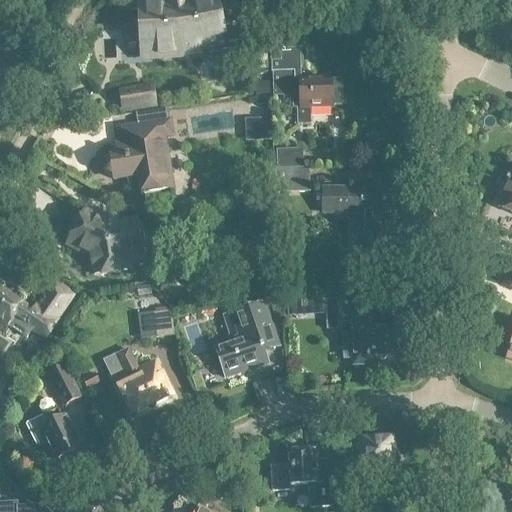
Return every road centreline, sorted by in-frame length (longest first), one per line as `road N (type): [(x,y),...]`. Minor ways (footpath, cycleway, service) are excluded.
road 1 (residential): [(97,511),(277,416),(440,400)]
road 2 (residential): [(440,400),(446,49)]
road 3 (track): [(89,0),(0,168)]
